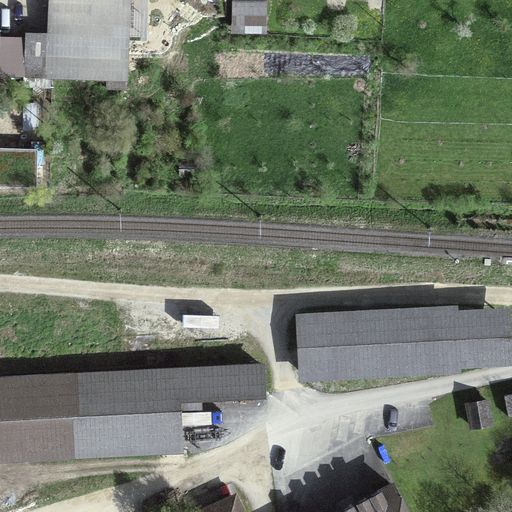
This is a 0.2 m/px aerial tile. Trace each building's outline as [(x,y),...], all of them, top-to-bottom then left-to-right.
[(126,10),(126,0),(52,0),(52,33),(50,75),(107,77),(107,88),(123,89),(125,36),(141,36),(142,11),(126,10)] [(234,0),(234,28),(264,28),(264,0),(234,0)] [(26,32),(26,39),(0,37),(0,73),(50,75),(52,33),(26,32)] [(496,306),(294,319),(298,387),(501,375),(496,306)] [(264,394),(263,366),(71,375),(75,454),(179,448),(178,406),(197,406),(196,398),(264,394)] [(0,458),(75,454),(71,375),(0,377),(0,458)] [(472,427),(491,423),(487,400),(468,404),(472,427)] [(406,511),(393,485),(340,511),(406,511)] [(241,511),(237,503),(224,509),(221,503),(213,507),(211,504),(196,511),(197,511),(241,511)]
